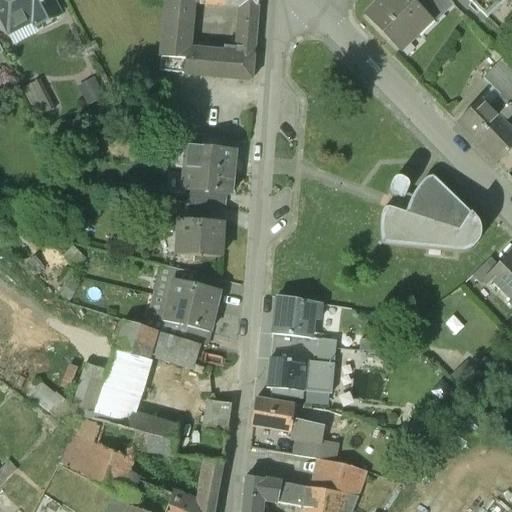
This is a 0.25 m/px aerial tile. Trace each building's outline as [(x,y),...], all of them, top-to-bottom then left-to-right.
[(0,0),(0,25),(2,30),(26,19),(31,29),(58,17),(50,0),(0,0)] [(197,0),(164,0),(158,73),(181,75),(183,59),(187,50),(191,1),(197,2),(197,0)] [(257,0),(197,0),(197,2),(239,5),(238,21),(256,23),(257,0)] [(415,5),(409,0),(381,0),(363,18),(397,53),(430,21),(415,5)] [(445,0),(419,0),(415,5),(430,21),(434,25),(452,7),(445,0)] [(466,0),(487,20),(506,0),(466,0)] [(235,54),(187,50),(183,59),(181,75),(250,81),(256,23),(238,21),(235,54)] [(511,84),(511,66),(504,58),(482,80),(499,97),(511,84)] [(487,109),(479,101),(455,124),(472,141),(506,108),(511,101),(511,84),(499,97),(487,109)] [(511,113),(506,108),(472,141),(496,165),(511,149),(511,135),(503,126),(511,116),(511,113)] [(226,139),(202,136),(201,149),(224,151),(226,139)] [(201,149),(184,147),(182,169),(230,174),(232,151),(224,151),(201,149)] [(230,174),(182,169),(180,192),(223,195),(228,196),(230,174)] [(429,177),(425,178),(423,180),(418,185),(413,191),(413,192),(407,202),(405,209),(404,214),(399,212),(394,210),(388,209),(384,209),(382,210),(381,212),(380,214),(379,220),(378,225),(378,227),(378,232),(379,237),(380,242),(381,244),(382,245),(384,246),(385,246),(459,254),(463,253),(467,252),(471,250),(473,248),(476,245),(478,243),(479,237),(478,231),(477,225),(474,220),(434,179),(431,177),(429,177)] [(392,198),(396,197),(402,200),(404,196),(405,193),(406,189),(406,186),(402,181),(398,179),(393,179),(390,182),(388,188),(387,193),(389,197),(392,198)] [(223,195),(184,192),(183,204),(222,210),(223,195)] [(179,204),(153,199),(151,212),(177,216),(179,204)] [(220,224),(176,222),(175,256),(219,257),(220,224)] [(511,255),(486,280),(511,306),(511,255)] [(219,293),(172,282),(168,300),(214,311),(219,293)] [(319,305),(276,298),(272,336),(308,339),(310,321),(318,322),(319,305)] [(214,311),(168,300),(163,322),(186,328),(209,333),(214,311)] [(183,341),(182,341),(122,322),(91,421),(150,437),(145,454),(172,458),(179,428),(132,415),(150,352),(194,366),(199,346),(183,341)] [(209,333),(186,328),(183,341),(199,346),(200,346),(206,348),(209,333)] [(308,339),(272,336),(270,351),(270,360),(306,363),(327,365),(330,342),(308,339)] [(306,363),(270,360),(267,389),(272,390),(271,398),(303,401),(303,393),(306,363)] [(327,365),(306,363),(303,393),(330,395),(333,366),(327,365)] [(82,364),(70,398),(89,404),(101,370),(82,364)] [(342,403),(314,399),(312,413),(341,421),(342,403)] [(293,408),(255,402),(252,428),(289,434),(291,422),(293,408)] [(231,405),(213,404),(208,433),(226,436),(231,405)] [(165,511),(172,496),(123,476),(132,449),(145,454),(150,437),(91,421),(79,417),(67,434),(70,440),(58,467),(107,493),(128,505),(146,511),(165,511)] [(321,427),(291,422),(289,434),(298,435),(295,457),(318,460),(338,466),(339,453),(317,449),(321,427)] [(208,433),(179,428),(172,458),(192,461),(221,464),(226,436),(208,433)] [(338,466),(318,460),(310,490),(318,491),(357,498),(365,474),(338,466)] [(221,464),(192,461),(189,477),(203,480),(201,489),(216,494),(221,464)] [(0,486),(16,471),(10,466),(0,473),(0,486)] [(96,511),(107,493),(58,467),(44,491),(82,511),(96,511)] [(310,490),(246,479),(243,511),(262,511),(264,501),(275,503),(275,504),(277,505),(277,504),(302,508),(303,501),(317,503),(318,491),(310,490)] [(201,489),(198,506),(172,496),(165,511),(212,511),(216,494),(201,489)] [(351,511),(357,498),(318,491),(317,503),(303,501),(302,508),(301,511),(351,511)]
